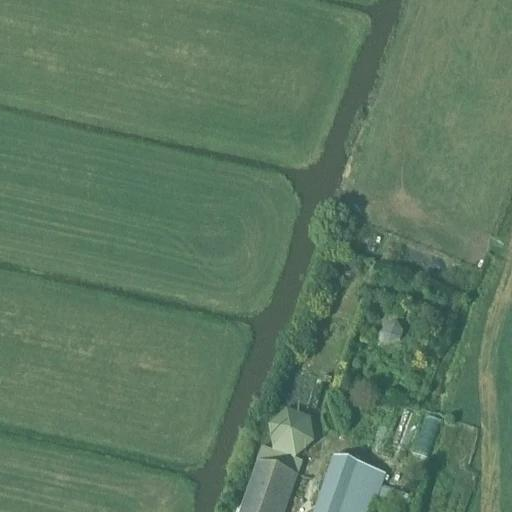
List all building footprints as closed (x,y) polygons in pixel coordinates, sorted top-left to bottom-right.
[(396,319),(381,328),(392,345),(406,336),(396,319)] [(295,459),(313,444),(309,422),(287,414),(269,429),(273,452),(295,459)] [(264,449),(258,466),(241,511),(285,511),(303,463),(264,449)] [(333,460),(314,511),(372,511),(374,505),(388,510),(392,500),(393,494),(382,490),(380,490),(384,478),(333,460)] [(395,495),(389,511),(406,511),(411,500),(395,495)]
